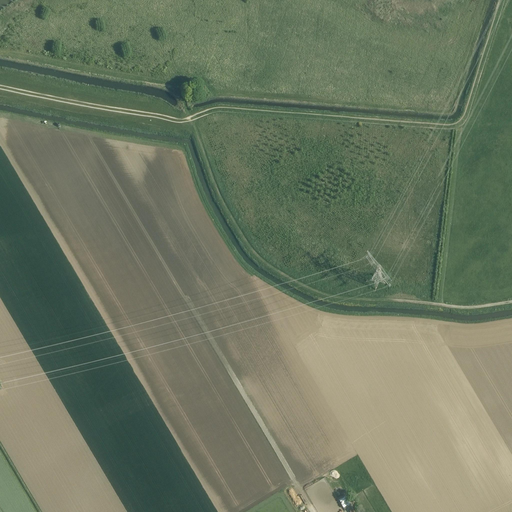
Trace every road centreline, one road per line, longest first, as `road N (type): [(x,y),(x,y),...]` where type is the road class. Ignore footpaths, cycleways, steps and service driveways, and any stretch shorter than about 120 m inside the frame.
road 1 (unknown): [(499,0),(464,115),(450,125),(218,107),(181,119),(0,85)]
road 2 (track): [(511,302),(355,300),(289,279),(242,234),(174,84)]
